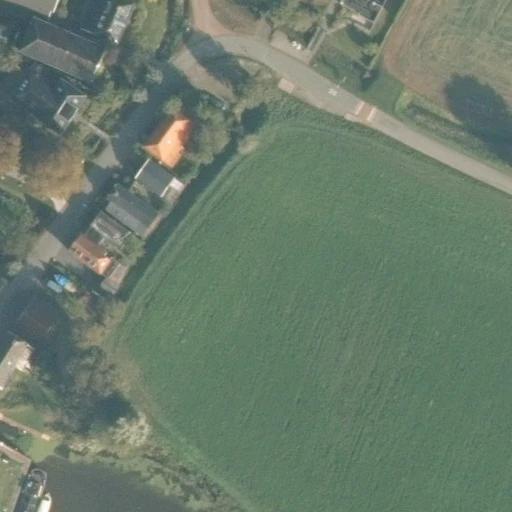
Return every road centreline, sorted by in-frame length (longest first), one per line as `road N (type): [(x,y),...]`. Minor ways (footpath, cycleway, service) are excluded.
road 1 (tertiary): [(511,183),(257,47),(203,49)]
road 2 (tertiary): [(0,315),(174,74),(203,49)]
